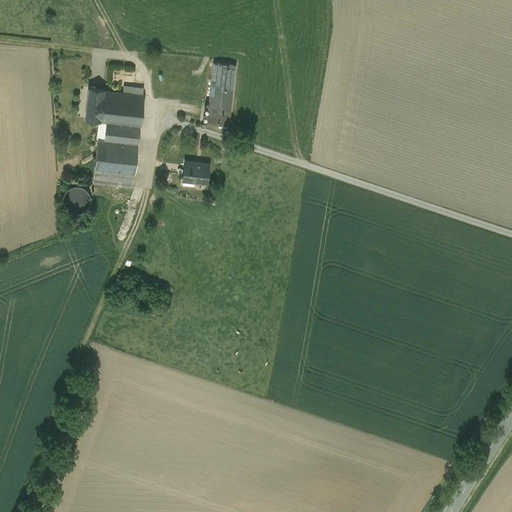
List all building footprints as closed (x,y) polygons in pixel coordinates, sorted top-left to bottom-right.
[(235,65),(213,62),(206,123),(229,125),(235,65)] [(104,89),(89,87),(85,118),(106,121),(110,121),(113,92),(104,91),(104,89)] [(144,95),(113,92),(110,121),(106,121),(103,140),(98,139),(94,169),(134,173),(139,125),(141,125),(144,95)] [(208,164),(184,161),(182,179),(195,180),(197,182),(202,183),(204,181),(206,182),(208,164)] [(134,173),(94,169),(93,181),(133,186),(134,173)] [(76,187),(73,188),(70,188),(68,190),(67,191),(65,192),(64,194),(63,196),(63,198),(62,200),(62,201),(62,203),(62,204),(63,205),(63,207),(64,209),(66,210),(67,212),(68,213),(70,214),(72,214),(75,215),(77,215),(78,215),(80,214),(83,213),(84,212),(86,211),(87,209),(88,208),(89,206),(89,204),(90,202),(90,201),(90,199),(89,197),(89,196),(88,195),(88,194),(87,193),(86,191),(84,190),(83,189),(81,188),(79,188),(76,187)]
